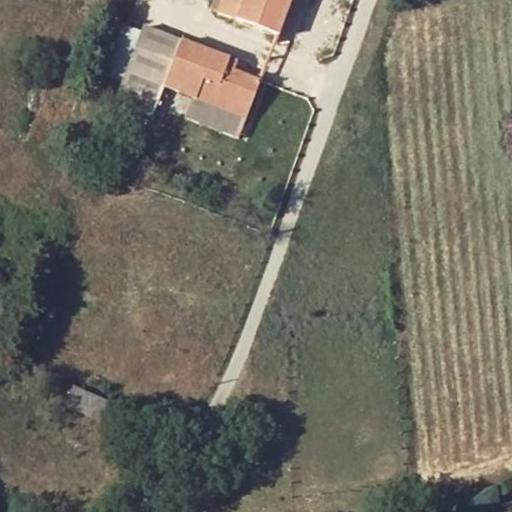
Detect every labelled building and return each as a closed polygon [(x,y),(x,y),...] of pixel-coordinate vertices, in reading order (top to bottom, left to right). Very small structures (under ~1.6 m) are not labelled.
[(281,38),(293,0),(226,0),(220,17),(281,38)] [(215,101),(252,115),(264,80),(230,69),(234,58),(146,27),(119,107),(156,120),(165,93),(195,103),(200,105),(205,90),(217,95),(215,101)] [(195,103),(187,123),(242,144),(252,115),(215,101),(217,95),(205,90),(200,105),(195,103)] [(81,389),(74,410),(102,421),(110,402),(81,389)] [(123,430),(131,412),(110,402),(102,421),(123,430)]
